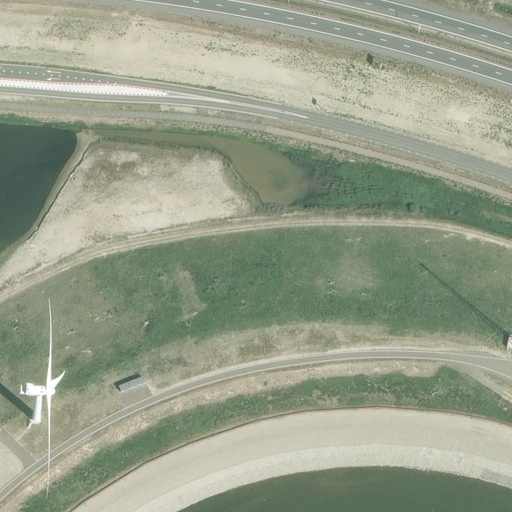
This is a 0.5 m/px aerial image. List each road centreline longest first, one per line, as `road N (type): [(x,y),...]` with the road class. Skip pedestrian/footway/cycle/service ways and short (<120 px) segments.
road 1 (track): [(145,511),(259,465),(347,454),(434,454),(511,480)]
road 2 (trunk): [(184,0),(345,30),(511,78)]
road 3 (tertiary): [(199,97),(372,134),(511,177)]
road 4 (tertiary): [(199,97),(0,70)]
road 5 (tertiary): [(0,89),(199,97)]
road 6 (trunk): [(511,45),(348,0)]
